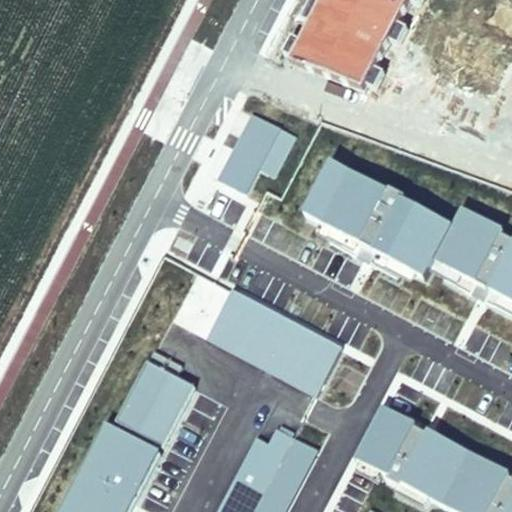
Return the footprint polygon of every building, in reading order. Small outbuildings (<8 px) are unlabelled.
[(511,0),(324,0),(290,64),(366,93),(414,0),(511,0)] [(299,138),(257,119),(222,183),(250,198),(259,174),(276,181),(299,138)] [(337,170),(310,221),(325,229),(338,236),(364,250),(359,260),(376,269),(381,259),(408,273),(430,284),(440,266),(453,273),(481,288),(475,298),(480,301),(489,305),(494,295),(511,304),(511,243),(506,240),(508,237),(467,215),(457,233),(408,207),(410,204),(393,195),(391,198),(337,170)] [(333,245),(338,236),(325,229),(320,238),(333,245)] [(332,246),(359,260),(364,250),(338,236),(333,245),(332,246)] [(381,259),(376,269),(403,283),(408,273),(381,259)] [(447,284),(475,298),(481,288),(453,273),(447,284)] [(345,354),(236,295),(211,341),(319,400),(345,354)] [(511,304),(494,295),(489,305),(511,317),(511,304)] [(134,511),(164,458),(158,454),(161,449),(167,452),(199,392),(180,381),(186,370),(158,355),(120,427),(126,430),(123,436),(117,432),(80,503),(74,511),(134,511)] [(387,413),(360,464),(364,467),(386,478),(391,481),(389,484),(401,491),(406,493),(408,490),(433,503),(446,510),(474,458),(431,436),(429,439),(416,433),(418,429),(387,413)] [(126,430),(120,427),(117,432),(123,436),(126,430)] [(431,436),(418,429),(416,433),(429,439),(431,436)] [(298,442),(281,433),(273,449),(290,458),(298,442)] [(261,442),(223,511),(290,511),(321,454),(298,442),(290,458),(273,449),(261,442)] [(167,452),(161,449),(158,454),(164,458),(167,452)] [(511,511),(511,479),(474,458),(446,510),(449,511),(511,511)] [(386,478),(364,467),(360,476),(382,487),(386,478)] [(428,511),(433,503),(408,490),(406,493),(401,491),(399,496),(428,511)]
